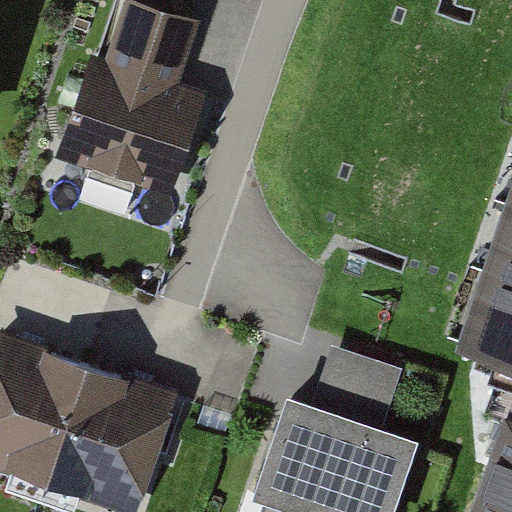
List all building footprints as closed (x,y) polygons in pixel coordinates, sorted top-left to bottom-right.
[(201,25),(126,0),(124,0),(102,65),(88,60),(53,159),(170,199),(207,93),(181,84),(201,25)] [(511,511),(511,162),(442,369),(511,391),(511,395),(472,511),(511,511)] [(140,511),(180,392),(0,333),(0,476),(109,511),(140,511)] [(401,368),(333,344),(323,373),(313,401),(381,425),(401,368)] [(257,484),(334,511),(398,511),(424,441),(381,425),(313,401),(290,393),(257,484)]
